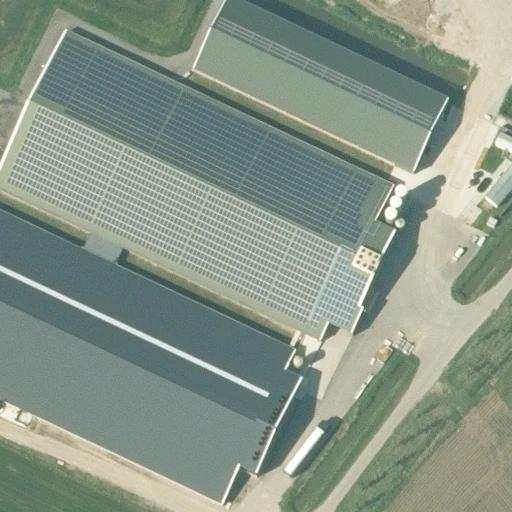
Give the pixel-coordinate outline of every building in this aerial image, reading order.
[(446,102),(229,0),(228,0),(194,73),(411,176),(446,102)] [(0,173),(0,191),(94,236),(321,343),(339,304),(360,313),(395,238),(375,228),(394,189),(66,34),(0,173)] [(511,137),(504,134),(497,147),(511,153),(511,137)] [(511,163),(486,196),(497,206),(511,187),(511,163)] [(0,212),(0,401),(231,511),(239,511),(256,479),(278,489),(317,408),(295,398),(312,361),(0,212)]
